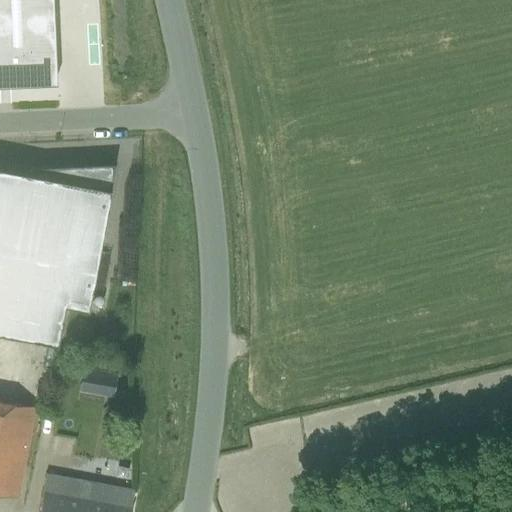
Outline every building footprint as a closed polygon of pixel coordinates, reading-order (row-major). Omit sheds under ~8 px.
[(50,0),(0,0),(0,83),(54,81),(50,0)] [(27,172),(0,166),(0,332),(54,342),(61,303),(85,308),(113,162),(28,166),(27,172)] [(82,369),(79,388),(112,394),(115,374),(82,369)] [(0,400),(0,494),(15,497),(32,406),(0,400)] [(128,467),(117,465),(115,475),(125,477),(128,467)] [(44,473),(38,507),(36,511),(128,511),(130,507),(129,507),(133,490),(44,473)]
